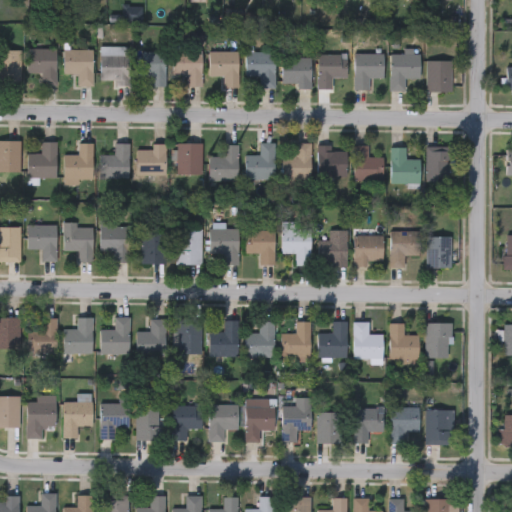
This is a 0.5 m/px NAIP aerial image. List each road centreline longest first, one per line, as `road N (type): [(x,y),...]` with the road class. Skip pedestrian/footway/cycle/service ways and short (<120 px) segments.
road 1 (residential): [(0,457),(85,468),(511,470)]
road 2 (residential): [(511,120),(0,111)]
road 3 (residential): [(475,0),(479,511)]
road 4 (residential): [(0,292),(511,296)]
